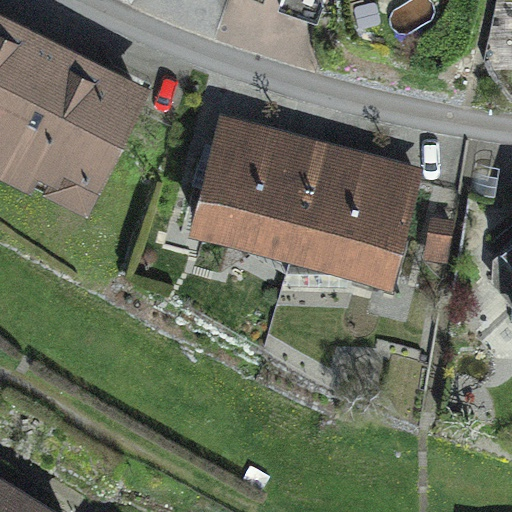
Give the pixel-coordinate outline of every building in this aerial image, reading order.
[(0,99),(24,50),(0,37),(0,99)] [(24,50),(0,99),(0,177),(8,160),(42,177),(30,201),(70,220),(129,101),(24,50)] [(196,233),(288,258),(315,156),(223,132),(196,233)] [(315,156),(288,258),(380,282),(407,180),(315,156)] [(479,305),(511,307),(511,202),(485,201),(479,305)] [(33,511),(3,493),(0,498),(0,511),(33,511)]
